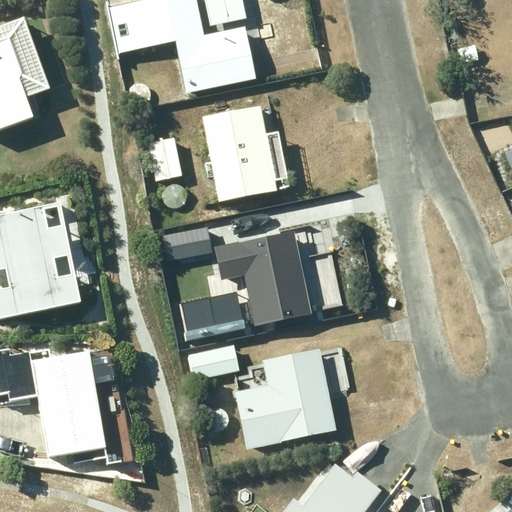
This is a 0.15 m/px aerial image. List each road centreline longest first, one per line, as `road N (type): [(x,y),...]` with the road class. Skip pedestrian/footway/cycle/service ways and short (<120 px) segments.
road 1 (residential): [(412,152),(456,210),(508,357),(492,388),(473,394),(441,380),(404,189)]
road 2 (residential): [(374,0),(412,152)]
